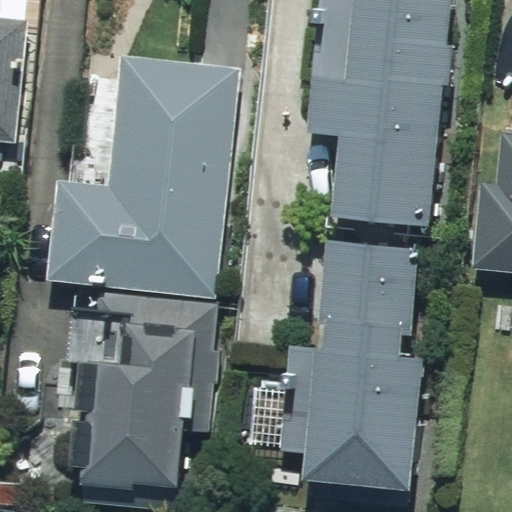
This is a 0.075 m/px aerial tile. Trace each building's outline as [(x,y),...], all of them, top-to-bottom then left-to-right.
[(458,44),(446,43),(449,0),(346,0),(330,228),(432,235),(443,90),(454,91),(458,44)] [(27,20),(0,18),(0,145),(21,146),(27,20)] [(218,300),(230,70),(109,64),(103,190),(51,187),(45,291),(94,294),(218,300)] [(511,142),(492,141),(489,189),(477,189),(472,268),(511,271),(511,142)] [(422,253),(320,249),(313,324),(321,324),(319,344),(317,344),(316,343),(314,344),(312,344),(311,344),(309,345),(308,345),(306,346),(304,346),(303,347),(301,348),(300,348),(299,349),(297,350),(296,351),(295,352),(293,354),(292,355),(291,356),(290,358),(289,359),(288,360),(288,362),(287,363),(286,365),(286,367),(285,368),(285,370),(285,371),(285,373),(284,375),(284,376),(285,378),(285,380),(285,382),(282,458),(302,458),(301,487),(417,492),(423,360),(418,360),(422,253)] [(218,300),(94,294),(91,370),(89,370),(87,371),(86,371),(84,372),(83,373),(81,374),(80,375),(78,377),(77,378),(76,380),(75,381),(74,383),(73,384),(73,386),(72,388),(72,390),(71,391),(71,393),(71,395),(71,397),(72,399),(72,400),(73,402),(73,404),(74,406),(75,407),(76,409),(77,410),(78,412),(79,413),(81,414),(82,415),(84,416),(85,417),(87,418),(86,430),(84,430),(82,430),(80,430),(78,431),(76,432),(74,433),(72,434),(71,435),(69,436),(68,438),(66,439),(65,441),(64,443),(64,445),(63,447),(62,448),(62,451),(62,453),(62,455),(62,457),(62,459),(63,461),(64,463),(64,464),(66,466),(67,468),(68,469),(69,471),(71,472),(73,473),(74,474),(76,475),(78,476),(80,476),(82,477),(81,489),(181,494),(184,431),(211,432),(218,300)]
